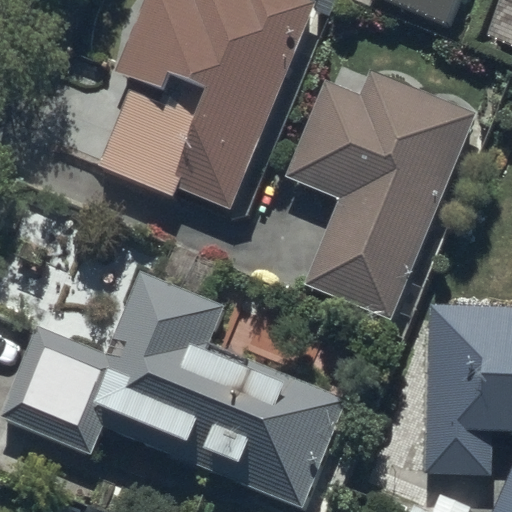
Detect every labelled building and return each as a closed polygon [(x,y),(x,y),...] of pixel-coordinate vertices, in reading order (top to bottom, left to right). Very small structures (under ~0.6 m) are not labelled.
[(240,191),(316,0),(315,0),(146,0),(121,63),(129,66),(99,142),(173,171),(175,166),(240,191)] [(377,0),(374,10),(472,51),(492,0),(377,0)] [(511,12),(493,59),(511,66),(511,12)] [(293,198),(331,215),(304,278),(391,316),(435,214),(445,219),(482,134),(378,89),(366,116),(334,102),(293,198)] [(94,450),(105,422),(305,505),(347,402),(286,377),(288,371),(211,339),(227,302),(142,267),(115,334),(122,337),(117,351),(39,319),(1,411),(31,424),(21,448),(64,465),(74,442),(94,450)] [(511,511),(511,300),(430,299),(424,468),(494,470),(495,424),(511,424),(511,462),(489,511),(511,511)]
